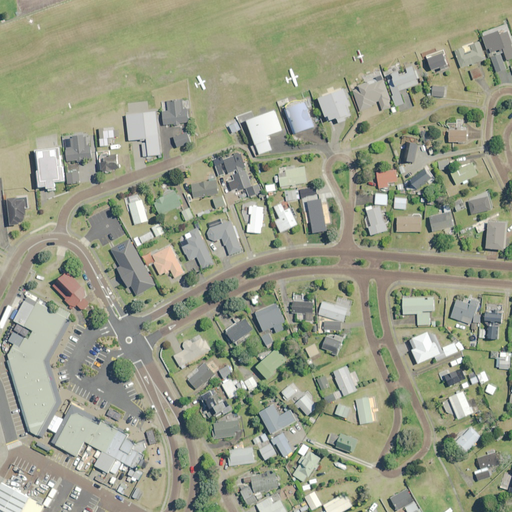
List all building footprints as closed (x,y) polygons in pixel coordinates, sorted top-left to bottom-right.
[(511,44),(511,43),(507,31),(500,34),(498,30),(482,36),(490,54),(502,49),(506,61),(511,58),(511,46),(511,45),(511,44)] [(465,53),(462,47),(454,50),(461,68),(471,64),(472,66),(475,65),(474,63),(485,59),(479,42),(470,45),(472,50),(465,53)] [(447,51),(430,57),(435,71),(444,68),(445,71),(451,69),(449,66),(452,65),(447,51)] [(496,73),(506,69),(500,54),(491,58),(496,73)] [(396,96),(394,96),(398,107),(407,104),(402,91),(422,83),(415,66),(408,69),(411,73),(403,76),(400,71),(394,74),(396,79),(390,80),(396,96)] [(484,77),(481,67),(471,71),(474,80),(484,77)] [(361,89),(355,91),(362,112),(375,107),(374,105),(379,104),(378,102),(381,101),(384,111),(393,108),(390,101),(392,100),(388,88),(385,80),(380,81),(380,83),(375,85),(374,83),(372,84),(371,82),(360,85),(361,89)] [(446,88),(434,87),(433,96),(445,98),(446,88)] [(350,89),(322,100),(331,122),(341,119),(343,123),(350,120),(349,117),(356,114),(353,106),(356,105),(350,89)] [(181,123),(190,122),(188,108),(190,108),(189,100),(184,100),(184,98),(168,100),(168,101),(162,102),(165,124),(175,123),(175,125),(181,124),(181,123)] [(308,102),(285,110),(293,135),(317,127),(308,102)] [(280,110),(248,122),(261,154),(275,150),(271,137),(287,131),(280,110)] [(156,120),(133,122),(135,137),(158,134),(156,120)] [(463,121),(457,121),(457,123),(457,130),(450,130),(450,142),(468,142),(468,127),(463,127),(463,121)] [(243,129),(239,122),(231,126),(234,134),(243,129)] [(100,146),(109,146),(109,144),(112,143),(112,139),(104,139),(104,129),(100,129),(100,146)] [(192,144),(189,133),(175,137),(178,148),(192,144)] [(84,161),(84,159),(94,158),(92,147),(91,147),(91,145),(88,145),(87,136),(85,137),(84,134),(73,136),(73,138),(71,138),(72,147),(67,148),(68,150),(66,150),(68,161),(78,160),(78,162),(84,161)] [(39,188),(47,187),(48,189),(57,188),(57,186),(56,183),(64,182),(62,166),(60,166),(56,136),(36,138),(38,150),(36,150),(39,171),(37,171),(39,188)] [(415,139),(411,138),(410,142),(406,141),(403,160),(415,163),(418,144),(414,144),(415,139)] [(145,156),(160,154),(159,140),(153,140),(154,142),(144,143),(145,156)] [(104,158),(101,158),(102,170),(103,170),(104,170),(104,172),(113,171),(112,170),(116,169),(121,168),(121,163),(119,163),(118,154),(110,155),(110,151),(103,151),(103,153),(105,153),(105,156),(105,157),(104,157),(104,158)] [(238,174),(233,175),(239,191),(247,189),(250,197),(262,193),(259,184),(253,186),(246,168),(247,168),(242,153),(224,160),(229,174),(237,171),(238,174)] [(449,161),(439,162),(440,170),(450,169),(449,161)] [(479,175),(474,163),(452,173),(458,185),(464,182),(465,185),(469,183),(468,180),(479,175)] [(308,183),(306,167),(280,171),(282,187),(308,183)] [(432,176),(425,168),(411,180),(419,189),(432,176)] [(399,182),(397,170),(378,173),(380,189),(389,187),(389,183),(399,182)] [(69,184),(81,183),(80,171),(67,173),(69,184)] [(219,194),(217,180),(192,185),(195,199),(219,194)] [(298,200),(296,190),(289,192),(290,201),(298,200)] [(183,205),(176,191),(154,202),(161,216),(183,205)] [(491,198),(490,191),(469,200),(473,215),(493,210),(490,198),(491,198)] [(388,195),(377,194),(376,205),(388,205),(388,195)] [(140,201),(139,195),(127,199),(128,204),(130,204),(136,225),(149,221),(143,200),(140,201)] [(16,199),(7,200),(10,227),(20,226),(20,225),(22,224),(26,220),(25,217),(27,217),(26,210),(29,210),(27,196),(16,198),(16,199)] [(227,206),(223,196),(214,199),(217,209),(227,206)] [(330,225),(325,197),(313,199),(314,207),(308,208),(309,214),(315,212),(318,228),(330,225)] [(408,199),(396,198),(395,209),(407,210),(408,199)] [(463,200),(454,203),(457,212),(466,209),(463,200)] [(285,211),(282,204),(275,207),(281,219),(276,221),(282,233),(299,225),(291,208),(285,211)] [(249,233),(262,233),(262,228),(263,228),(264,207),(251,206),(250,214),(252,214),(252,224),(249,224),(249,233)] [(373,209),(373,206),(367,208),(372,226),(370,227),(372,236),(388,231),(386,225),(390,223),(388,216),(384,217),(381,207),(373,209)] [(450,207),(439,209),(440,215),(431,217),(434,232),(447,229),(448,235),(454,233),(453,227),(455,227),(450,207)] [(194,218),(190,209),(183,212),(187,221),(194,218)] [(422,232),(422,217),(398,217),(398,232),(422,232)] [(240,238),(236,226),(234,226),(232,221),(209,229),(213,242),(223,238),(225,245),(227,244),(231,255),(243,251),(238,239),(240,238)] [(507,224),(489,222),(487,249),(505,250),(507,224)] [(165,233),(160,224),(153,228),(157,237),(165,233)] [(215,265),(198,229),(190,233),(192,237),(188,239),(190,245),(184,247),(190,261),(198,257),(204,270),(215,265)] [(154,238),(151,232),(141,238),(143,244),(154,238)] [(131,239),(112,250),(121,267),(118,269),(129,288),(132,286),(138,297),(157,286),(131,239)] [(185,273),(169,243),(151,253),(144,256),(149,266),(155,263),(155,264),(161,275),(166,273),(167,275),(170,273),(169,271),(171,270),(176,278),(185,273)] [(86,290),(68,272),(54,286),(67,299),(65,301),(71,306),(70,310),(74,310),(75,308),(78,306),(83,310),(86,310),(89,307),(89,303),(85,298),(88,296),(86,290)] [(419,325),(431,325),(431,313),(424,314),(424,311),(435,311),(435,298),(404,299),(404,314),(418,314),(419,325)] [(24,411),(31,431),(42,438),(48,428),(55,415),(62,402),(49,361),(71,320),(67,318),(70,313),(59,307),(56,312),(37,301),(34,306),(24,300),(19,310),(14,320),(33,330),(28,339),(24,337),(19,347),(13,344),(8,354),(9,359),(6,360),(22,411),(24,411)] [(480,303),(473,300),(471,305),(458,300),(452,318),(473,325),(472,329),(476,330),(478,323),(480,323),(482,316),(476,314),(480,303)] [(313,322),(314,303),(294,302),(293,313),(299,313),(298,321),(313,322)] [(348,309),(323,302),(320,315),(345,322),(348,309)] [(286,322),(278,304),(256,313),(264,332),(275,327),(277,333),(285,330),(282,324),(286,322)] [(502,323),(503,314),(487,313),(486,322),(502,323)] [(255,330),(247,319),(228,332),(238,346),(247,340),(245,337),(255,330)] [(342,323),(326,321),(325,330),(341,331),(342,323)] [(498,327),(490,326),(488,339),(497,339),(498,327)] [(430,337),(428,333),(414,339),(418,349),(413,351),(419,364),(441,354),(435,339),(436,339),(435,335),(430,337)] [(274,343),(270,334),(263,338),(267,346),(274,343)] [(345,338),(337,335),(335,340),(328,337),(323,348),(338,354),(345,338)] [(175,356),(181,367),(183,370),(187,368),(185,365),(212,350),(206,341),(204,342),(202,339),(193,344),(191,340),(183,344),(186,350),(175,356)] [(459,352),(455,343),(444,348),(447,357),(459,352)] [(320,353),(316,345),(307,349),(311,358),(320,353)] [(287,361),(277,349),(258,367),(269,380),(276,373),(275,372),(287,361)] [(511,354),(501,353),(499,369),(510,370),(511,354)] [(464,362),(462,358),(452,363),(453,367),(464,362)] [(213,361),(208,365),(206,362),(197,369),(187,377),(197,390),(216,375),(214,373),(219,369),(213,361)] [(229,374),(233,373),(229,366),(220,371),(224,378),(229,374)] [(461,383),(457,372),(450,374),(449,372),(441,374),(444,381),(448,379),(451,387),(461,383)] [(489,381),(486,372),(478,375),(482,384),(489,381)] [(238,389),(242,387),(237,378),(233,380),(229,374),(224,378),(221,379),(231,399),(240,394),(238,389)] [(350,389),(343,374),(332,379),(338,394),(350,389)] [(331,387),(326,376),(318,380),(323,390),(331,387)] [(259,386),(254,377),(245,382),(250,391),(259,386)] [(480,387),(477,377),(472,379),(475,388),(480,387)] [(497,388),(490,384),(486,391),(493,395),(497,388)] [(297,393),(291,386),(283,393),(289,400),(297,393)] [(205,407),(209,413),(211,412),(214,416),(226,408),(215,389),(211,392),(211,391),(201,397),(207,406),(205,407)] [(471,408),(464,392),(450,398),(459,420),(475,413),(472,407),(471,408)] [(338,400),(335,394),(325,398),(328,405),(338,400)] [(318,407),(308,395),(298,404),(308,416),(318,407)] [(374,422),(370,398),(357,400),(362,425),(374,422)] [(65,420),(58,433),(52,443),(68,452),(67,454),(76,459),(78,457),(78,458),(86,442),(100,450),(99,452),(102,454),(96,466),(109,474),(117,460),(118,460),(111,472),(117,475),(122,464),(121,463),(122,462),(138,471),(140,466),(146,470),(150,463),(146,461),(147,458),(145,457),(146,456),(144,455),(147,449),(146,445),(147,444),(146,440),(137,442),(129,438),(130,436),(127,434),(128,432),(105,420),(104,421),(85,411),(85,410),(72,403),(66,414),(67,416),(65,420)] [(281,416),(275,405),(261,413),(272,435),(297,421),(291,411),(281,416)] [(351,409),(340,405),(336,414),(348,418),(351,409)] [(55,415),(48,428),(58,433),(65,420),(55,415)] [(242,431),(240,420),(212,424),(215,440),(236,436),(236,432),(242,431)] [(477,445),(476,443),(482,437),(473,428),(457,442),(467,452),(473,446),(474,448),(477,445)] [(265,433),(260,436),(264,443),(269,440),(265,433)] [(289,442),(284,433),(273,440),(276,444),(277,444),(285,457),(294,452),(288,442),(289,442)] [(359,441),(342,434),(341,437),(333,435),(329,444),(355,453),(359,441)] [(52,448),(40,442),(38,445),(50,451),(52,448)] [(277,454),(271,444),(261,450),(266,460),(277,454)] [(255,463),(253,447),(231,450),(231,457),(230,457),(231,466),(255,463)] [(488,451),(490,455),(479,459),(482,469),(476,472),(480,482),(492,477),(489,469),(500,465),(496,453),(495,449),(488,451)] [(294,475),(305,482),(308,478),(309,478),(322,458),(310,451),(307,456),(305,455),(300,463),(302,464),(294,475)] [(510,491),(510,492),(511,492),(511,472),(507,470),(501,487),(510,491)] [(257,499),(263,498),(261,492),(280,488),(275,471),(251,477),(245,479),(247,484),(253,482),(253,486),(242,491),(249,506),(258,502),(257,499)] [(0,509),(5,511),(21,511),(28,499),(2,485),(0,489),(0,509)] [(422,511),(421,509),(419,510),(409,490),(392,499),(398,511),(406,507),(408,511),(422,511)] [(323,505),(316,492),(306,498),(313,511),(323,505)] [(326,508),(319,511),(343,511),(348,510),(349,511),(354,509),(346,494),(325,506),(326,508)] [(274,505),(271,498),(257,505),(260,511),(287,511),(282,501),(274,505)] [(42,511),(45,508),(28,499),(21,511),(42,511)]
